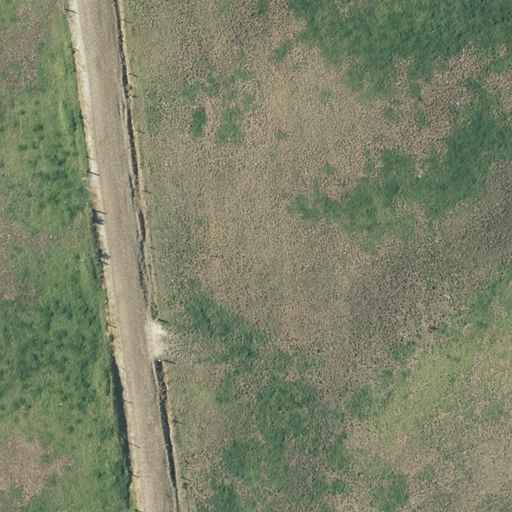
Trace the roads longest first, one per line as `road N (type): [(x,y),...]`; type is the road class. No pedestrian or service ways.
road 1 (track): [(184,511),(131,203)]
road 2 (track): [(105,0),(131,203)]
